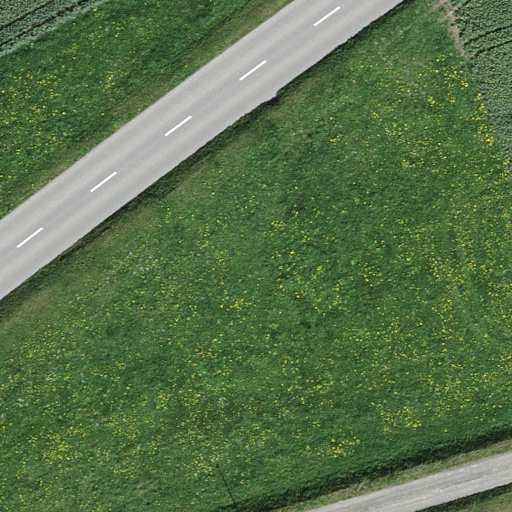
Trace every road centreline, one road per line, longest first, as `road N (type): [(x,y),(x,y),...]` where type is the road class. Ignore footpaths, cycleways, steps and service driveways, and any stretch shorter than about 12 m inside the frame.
road 1 (secondary): [(0,257),(349,0)]
road 2 (residential): [(359,511),(511,466)]
